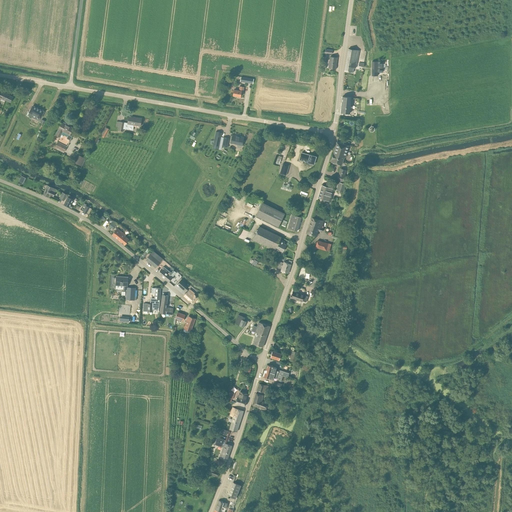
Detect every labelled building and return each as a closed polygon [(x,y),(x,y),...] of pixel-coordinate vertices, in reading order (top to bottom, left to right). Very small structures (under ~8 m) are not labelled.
[(359,51),(353,50),(348,49),(345,71),(352,73),(353,68),(356,68),(359,51)] [(234,90),(234,91),(233,96),(240,97),(241,92),(243,92),(244,87),(240,86),(239,91),(234,90)] [(0,97),(2,98),(1,101),(4,103),(5,100),(10,102),(13,97),(4,93),(2,97),(0,95),(0,97)] [(342,96),(341,113),(350,113),(351,97),(342,96)] [(29,113),(28,115),(39,121),(40,119),(41,119),(45,111),(32,105),(30,110),(29,113)] [(120,122),(118,131),(123,131),(124,129),(133,131),(134,126),(140,127),(141,124),(142,119),(140,118),(140,119),(136,118),(129,116),(128,121),(128,123),(120,122)] [(62,123),(60,127),(56,135),(60,137),(63,132),(69,135),(67,138),(70,140),(72,136),(70,135),(73,128),(62,123)] [(104,138),(109,129),(105,127),(103,131),(101,136),(104,138)] [(232,135),(231,143),(237,145),(237,146),(238,147),(240,148),(242,147),(242,144),(244,137),(232,135)] [(221,137),(219,147),(223,147),(227,147),(229,138),(225,137),(225,138),(221,137)] [(56,148),(64,152),(65,152),(67,147),(66,147),(58,142),(54,148),(56,149),(56,148)] [(331,162),(338,164),(342,165),(344,157),(346,157),(349,146),(337,142),(333,153),(331,160),(331,162)] [(302,153),(300,159),(307,161),(306,162),(309,163),(314,164),(316,157),(310,155),(302,153)] [(86,159),(85,158),(78,155),(74,163),(80,166),(82,167),(86,159)] [(289,165),(283,163),(280,174),(286,176),(289,165)] [(337,180),(342,182),(344,176),(343,175),(345,171),(341,169),(339,174),(338,174),(337,180)] [(21,176),(18,181),(24,184),(26,178),(27,178),(21,176)] [(339,182),(338,186),(336,190),(343,192),(345,184),(339,182)] [(334,189),(327,187),(322,185),(318,197),(330,201),(334,189)] [(45,190),(43,195),(48,197),(49,195),(53,196),(55,192),(56,190),(56,189),(53,187),(53,188),(52,188),(47,186),(46,188),(45,190)] [(62,192),(59,199),(64,201),(67,195),(62,192)] [(68,196),(66,200),(64,204),(69,207),(73,199),(68,196)] [(262,202),(258,212),(255,216),(278,227),(280,223),(285,213),(262,202)] [(86,206),(83,212),(88,215),(91,209),(86,206)] [(301,217),(292,214),(287,229),(297,231),(301,217)] [(249,217),(246,220),(245,219),(242,223),(247,227),(252,219),(249,217)] [(312,218),(307,233),(316,236),(318,231),(322,232),(323,229),(322,229),(323,227),(321,227),(323,221),(312,218)] [(279,250),(283,252),(286,245),(284,243),(285,242),(280,239),(281,237),(268,231),(259,226),(253,239),(278,252),(279,250)] [(117,228),(112,235),(125,245),(128,241),(129,239),(123,234),(124,233),(117,228)] [(315,247),(325,250),(328,243),(317,240),(315,247)] [(144,259),(150,251),(146,247),(143,251),(145,252),(141,256),(144,259)] [(150,254),(148,256),(145,260),(156,268),(161,263),(150,254)] [(278,270),(288,273),(291,264),(292,261),(289,260),(288,263),(284,262),(284,263),(280,262),(278,270)] [(161,269),(158,273),(169,282),(172,278),(169,276),(172,273),(164,266),(161,269)] [(113,278),(113,284),(116,284),(116,285),(123,285),(123,291),(127,291),(126,300),(134,300),(135,293),(135,288),(127,287),(128,277),(116,276),(116,278),(113,278)] [(177,284),(182,288),(184,291),(187,287),(180,281),(177,284)] [(151,299),(151,303),(153,303),(153,309),(159,310),(160,299),(160,293),(160,288),(155,288),(153,288),(152,293),(155,293),(154,298),(153,298),(153,299),(151,299)] [(187,292),(185,295),(184,295),(193,304),(198,298),(194,294),(194,295),(188,290),(187,292)] [(304,295),(298,293),(293,291),(291,298),(302,302),(302,301),(306,302),(308,296),(304,295)] [(163,295),(162,300),(161,307),(160,313),(165,313),(165,314),(169,314),(169,313),(170,308),(166,308),(168,296),(163,295)] [(143,312),(147,312),(153,312),(153,303),(148,303),(148,304),(144,303),(143,312)] [(177,312),(176,317),(175,318),(183,321),(185,315),(177,312)] [(237,318),(235,323),(237,324),(236,324),(244,328),(246,322),(243,320),(245,318),(238,315),(237,318)] [(189,316),(185,326),(184,328),(190,331),(195,319),(189,316)] [(253,344),(262,347),(263,347),(270,326),(259,322),(257,327),(254,326),(252,331),(257,333),(253,344)] [(283,354),(281,354),(273,351),(271,357),(278,360),(278,357),(282,358),(283,354)] [(296,363),(298,353),(292,351),(290,361),(296,363)] [(267,365),(266,371),(283,376),(288,378),(288,377),(288,376),(289,373),(285,372),(279,370),(279,371),(277,370),(277,368),(275,367),(272,366),(267,365)] [(283,376),(266,371),(264,377),(273,379),(273,377),(277,378),(280,379),(279,381),(282,382),(283,376)] [(259,383),(257,390),(267,394),(269,387),(259,383)] [(237,397),(235,403),(240,405),(245,406),(246,400),(248,394),(240,391),(238,397),(237,397)] [(252,405),(264,409),(266,409),(268,403),(262,401),(264,396),(256,393),(252,405)] [(230,429),(232,430),(237,432),(243,411),(233,408),(230,416),(234,417),(230,429)] [(217,437),(215,444),(223,447),(219,458),(222,459),(226,461),(231,450),(232,446),(227,444),(225,444),(226,440),(224,440),(224,439),(217,437)] [(220,472),(215,470),(213,469),(213,468),(210,466),(207,473),(218,477),(220,472)] [(228,496),(232,497),(235,498),(240,485),(238,484),(233,483),(228,496)] [(223,511),(227,504),(223,502),(219,500),(214,511),(223,511)]
